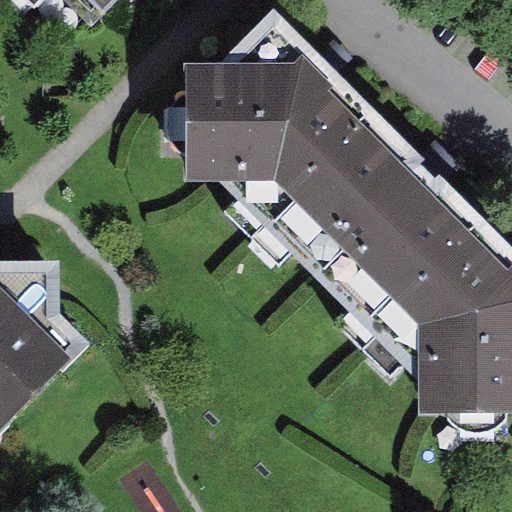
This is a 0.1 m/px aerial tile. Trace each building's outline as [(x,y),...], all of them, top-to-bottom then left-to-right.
[(77,0),(101,23),(122,0),(77,0)] [(358,115),(298,60),(196,60),(192,165),(229,163),(272,210),(358,115)] [(272,210),(371,302),(461,218),(358,115),(272,210)] [(511,269),(461,218),(371,302),(427,355),(429,399),(511,400),(511,269)] [(0,255),(0,365),(14,366),(62,417),(142,342),(62,255),(0,255)]
